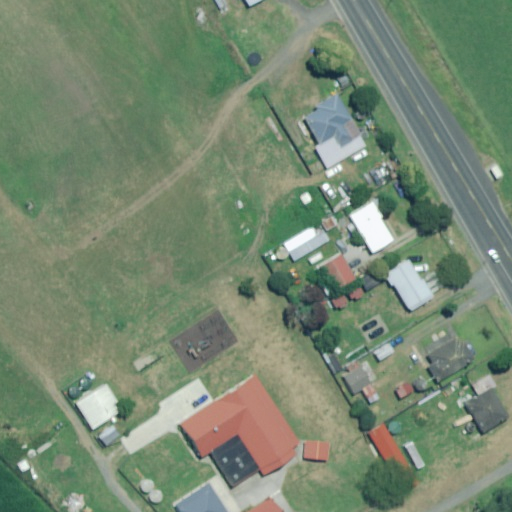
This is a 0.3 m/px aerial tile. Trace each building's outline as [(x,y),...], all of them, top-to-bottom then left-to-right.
[(337,93),(317,106),(319,110),(304,119),(321,145),(334,137),(346,157),(359,149),(354,141),(363,135),(337,93)] [(396,241),(373,202),(351,215),(374,254),(396,241)] [(335,240),(325,221),(286,244),(297,262),(335,240)] [(358,280),(343,254),(322,266),(337,292),(358,280)] [(434,297),(409,260),(386,275),(412,312),(434,297)] [(382,334),(376,323),(364,329),(370,340),(382,334)] [(477,360),(460,331),(429,349),(436,361),(429,365),(439,383),(477,360)] [(376,371),(385,365),(376,352),(367,358),(376,371)] [(380,399),(372,384),(358,360),(349,365),(352,372),(345,376),(355,394),(365,388),(373,403),(380,399)] [(385,365),(376,371),(384,385),(394,378),(385,365)] [(158,417),(180,452),(217,430),(234,458),(272,435),(233,372),(158,417)] [(473,385),(479,396),(467,404),(484,433),(511,417),(493,388),(498,385),(491,374),(473,385)] [(84,379),(84,380),(83,382),(83,383),(83,384),(84,386),(84,387),(85,388),(86,389),(87,390),(89,390),(90,391),(91,391),(93,390),(94,390),(95,389),(97,389),(98,388),(98,386),(99,385),(99,384),(99,382),(99,381),(99,380),(98,378),(97,377),(96,376),(95,376),(94,375),(92,375),(91,375),(89,375),(88,375),(87,376),(86,377),(85,378),(84,379)] [(419,377),(418,378),(417,379),(416,380),(415,382),(415,383),(415,385),(415,386),(416,387),(416,389),(417,390),(418,391),(420,392),(421,392),(422,393),(424,393),(425,392),(427,392),(428,391),(429,390),(430,389),(431,388),(432,387),(432,385),(432,384),(432,382),(431,381),(431,380),(430,379),(429,378),(427,377),(426,376),(425,376),(423,376),(422,376),(420,376),(419,377)] [(75,385),(74,386),(73,386),(72,387),(71,388),(70,389),(69,390),(69,392),(68,393),(69,394),(69,396),(70,397),(70,398),(71,399),(72,400),(74,401),(75,401),(76,401),(78,401),(79,401),(80,400),(82,400),(83,399),(84,397),(84,396),(85,395),(85,393),(85,392),(84,391),(84,389),(83,388),(82,387),(81,386),(80,386),(78,385),(77,385),(75,385)] [(122,435),(114,426),(101,437),(109,446),(122,435)] [(331,443),(307,442),(306,459),(330,460),(331,443)] [(145,479),(144,479),(143,480),(143,482),(142,483),(142,484),(142,486),(142,487),(143,488),(143,489),(144,491),(145,491),(146,492),(148,493),(149,493),(150,493),(152,492),(153,492),(154,491),(155,490),(156,489),(157,488),(157,487),(157,486),(157,484),(157,483),(157,482),(156,480),(155,479),(154,479),(153,478),(152,477),(150,477),(149,477),(148,477),(146,478),(145,479)] [(156,491),(155,492),(154,493),(153,494),(152,495),(152,496),(152,497),(152,499),(152,500),(152,501),(153,502),(154,504),(155,504),(156,505),(158,505),(159,506),(160,506),(162,505),(163,505),(164,504),(165,503),(166,502),(166,501),(167,500),(167,498),(167,497),(167,496),(166,494),(166,493),(165,492),(164,491),(162,491),(161,490),(160,490),(159,490),(157,490),(156,491)] [(264,511),(252,490),(212,511),(264,511)]
